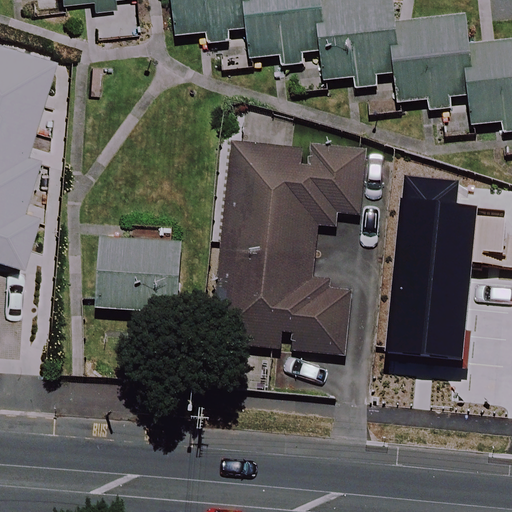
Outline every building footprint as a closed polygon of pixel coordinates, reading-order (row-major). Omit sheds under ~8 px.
[(62,0),(63,13),(137,9),(136,0),(62,0)] [(247,0),(172,0),(175,56),(221,53),(222,75),(252,73),(247,0)] [(323,5),(322,0),(247,0),(252,73),(296,71),(297,100),(329,98),(328,85),(323,5)] [(398,21),(397,0),(323,5),(328,85),(354,84),(355,99),(376,98),(378,121),(404,119),(403,109),(398,21)] [(467,42),(465,17),(398,21),(403,109),(427,108),(428,124),(450,123),(451,141),(472,140),(472,126),(467,42)] [(472,126),(501,124),(502,142),(511,141),(511,39),(467,42),(472,126)] [(48,110),(0,107),(0,162),(45,165),(48,110)] [(366,159),(234,148),(218,348),(347,358),(352,294),(310,291),(316,216),(361,219),(366,159)] [(18,199),(0,197),(0,279),(11,281),(18,199)] [(511,325),(511,244),(436,238),(424,374),(507,381),(511,325)] [(188,247),(93,243),(90,314),(185,319),(188,247)] [(277,363),(246,359),(242,393),(272,397),(277,363)]
